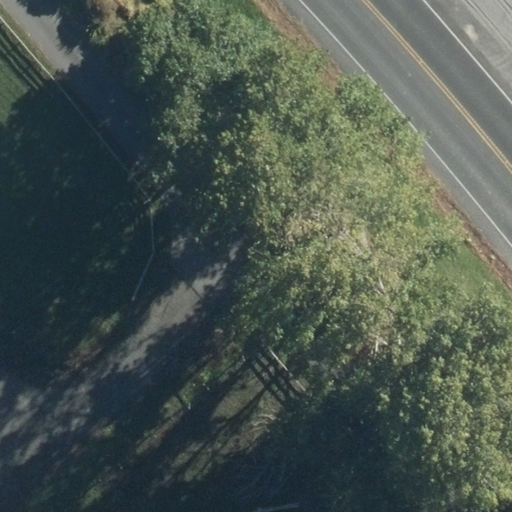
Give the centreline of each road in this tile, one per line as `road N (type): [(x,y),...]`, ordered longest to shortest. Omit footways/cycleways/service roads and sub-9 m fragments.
road 1 (track): [(0,484),(11,487),(155,413),(240,223),(99,0)]
road 2 (track): [(240,223),(434,511)]
road 3 (secondary): [(511,161),(379,0)]
